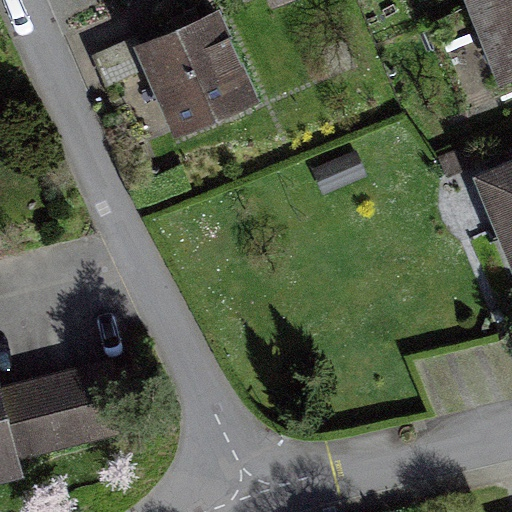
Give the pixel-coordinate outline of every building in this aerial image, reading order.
[(511,0),(466,0),(500,94),(511,89),(511,0)] [(182,147),(269,115),(234,21),(147,54),(163,97),(182,147)] [(511,175),(481,188),(511,262),(511,175)] [(0,368),(0,494),(31,488),(25,460),(11,396),(5,367),(0,368)] [(25,460),(131,437),(117,373),(11,396),(25,460)]
